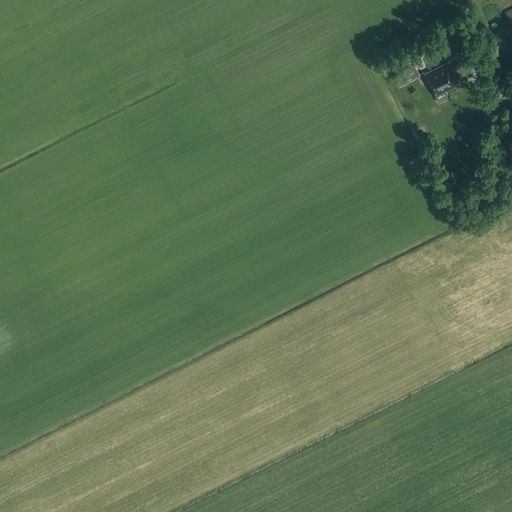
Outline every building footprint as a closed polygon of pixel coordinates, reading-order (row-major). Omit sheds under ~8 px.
[(447,28),(453,38),(463,33),(457,23),(447,28)] [(504,40),(499,31),(492,34),(497,43),(504,40)] [(467,34),(460,38),(466,49),(472,45),(467,34)] [(424,75),(435,97),(457,85),(456,84),(468,77),(460,63),(451,67),(448,62),(424,75)] [(392,74),(398,87),(420,75),(414,63),(392,74)] [(510,322),(498,323),(498,331),(510,330),(510,322)]
